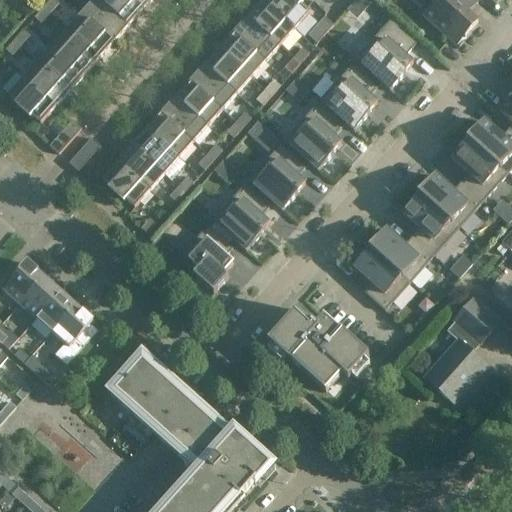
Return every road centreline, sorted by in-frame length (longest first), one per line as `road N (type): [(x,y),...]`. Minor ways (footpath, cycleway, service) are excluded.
road 1 (residential): [(302,268),(511,29)]
road 2 (residential): [(218,364),(32,195)]
road 3 (residential): [(101,119),(205,0)]
road 4 (residential): [(318,459),(218,364)]
road 5 (residential): [(218,364),(302,268)]
